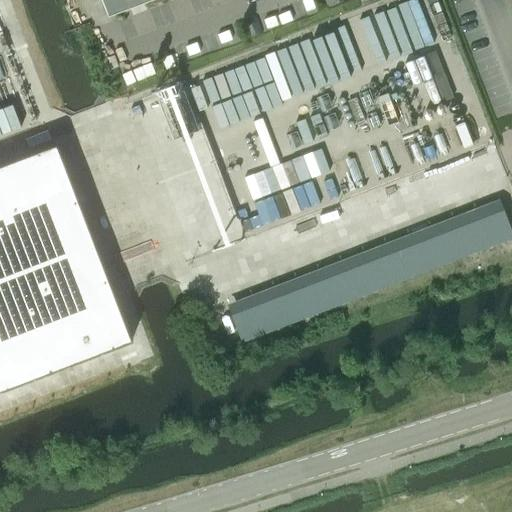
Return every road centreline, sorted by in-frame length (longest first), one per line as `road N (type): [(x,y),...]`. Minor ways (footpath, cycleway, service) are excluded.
road 1 (tertiary): [(160,511),(511,405)]
road 2 (unclassified): [(112,55),(269,0)]
